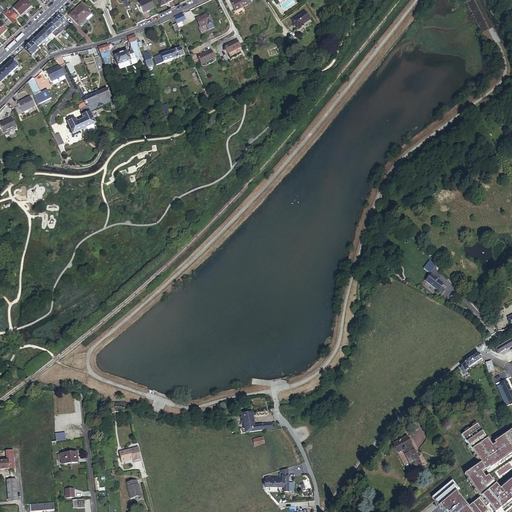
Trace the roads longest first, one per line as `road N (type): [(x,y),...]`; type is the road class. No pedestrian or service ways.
road 1 (residential): [(319,511),(395,420),(449,371),(511,331)]
road 2 (residential): [(203,0),(47,59),(0,105)]
road 3 (unclassified): [(272,390),(302,454),(316,511)]
